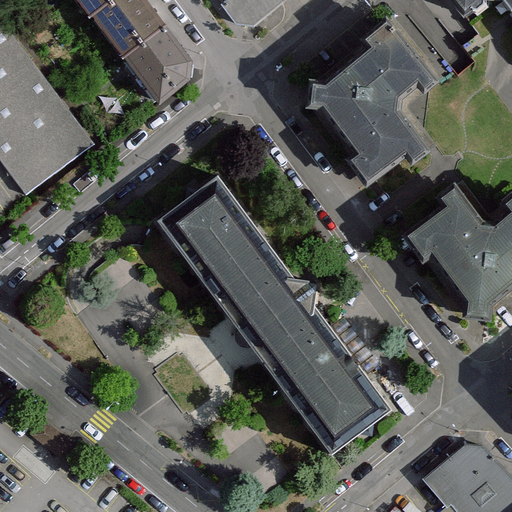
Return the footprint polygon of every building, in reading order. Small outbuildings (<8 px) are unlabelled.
[(68,0),(81,18),(107,0),(68,0)] [(107,0),(81,18),(110,61),(149,35),(125,0),(107,0)] [(279,0),(222,0),(221,1),(240,28),(279,0)] [(494,0),(511,22),(511,0),(444,0),(458,17),(479,0),(494,0)] [(0,161),(24,194),(95,141),(0,15),(0,161)] [(417,78),(385,36),(295,103),(355,183),(378,166),(350,128),(417,78)] [(184,75),(156,39),(118,68),(145,104),(184,75)] [(216,170),(157,215),(335,449),(394,404),(367,369),(333,324),(216,170)] [(428,209),(399,234),(484,331),(511,306),(511,232),(476,264),(428,209)] [(250,437),(222,461),(253,498),(281,474),(250,437)] [(422,476),(448,511),(511,511),(511,478),(482,444),(462,441),(422,476)]
